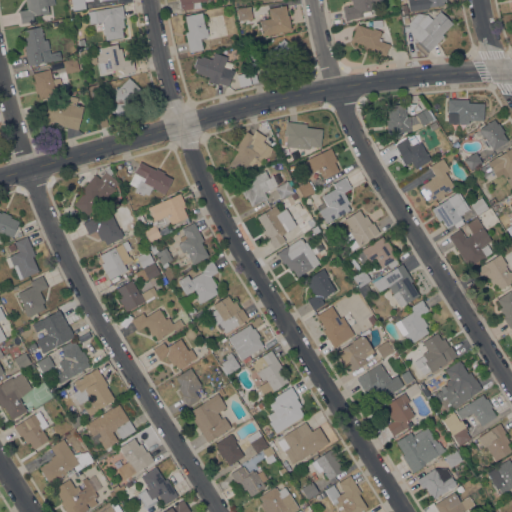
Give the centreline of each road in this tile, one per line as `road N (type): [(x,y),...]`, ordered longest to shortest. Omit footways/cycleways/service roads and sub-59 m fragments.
road 1 (tertiary): [(511,68),(337,87),(0,178)]
road 2 (residential): [(221,511),(126,358),(31,169),(0,59)]
road 3 (residential): [(183,126),(241,246),(404,511)]
road 4 (residential): [(511,387),(359,141),(315,0)]
road 5 (tertiary): [(152,0),(183,126)]
